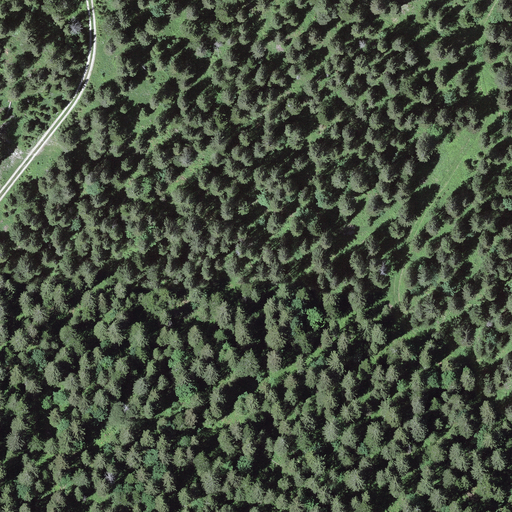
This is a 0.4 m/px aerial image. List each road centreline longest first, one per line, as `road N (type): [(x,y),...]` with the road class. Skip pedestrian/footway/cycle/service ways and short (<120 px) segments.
road 1 (track): [(511,430),(478,385),(407,321),(397,295),(420,224),(487,114),(473,53),(493,0)]
road 2 (track): [(0,199),(88,75),(90,0)]
road 3 (track): [(474,34),(389,25),(363,0)]
